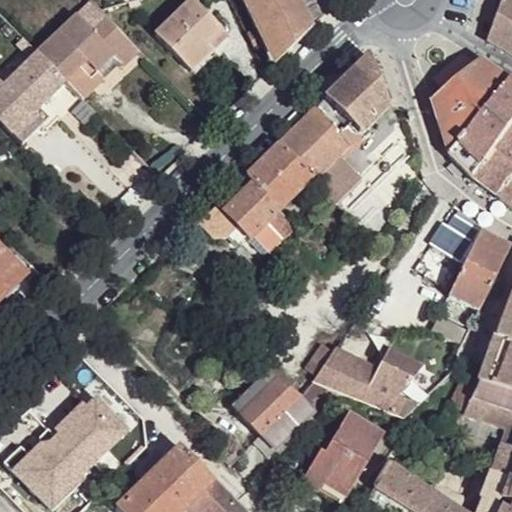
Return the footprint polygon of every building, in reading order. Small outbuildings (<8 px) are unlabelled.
[(274,68),(333,9),(328,0),(240,0),(256,31),(263,47),(274,68)] [(511,0),(505,0),(489,44),(511,57),(511,0)] [(191,74),(212,54),(206,47),(221,33),(191,1),(155,36),(191,74)] [(66,84),(67,84),(76,75),(93,92),(104,82),(97,74),(113,59),(123,68),(139,52),(99,12),(90,3),(37,54),(38,55),(66,84)] [(263,47),(256,31),(248,35),(255,51),(263,47)] [(206,47),(212,54),(227,39),(221,33),(206,47)] [(34,115),(67,84),(66,84),(38,55),(37,54),(4,87),(33,117),(34,115)] [(369,58),(279,146),(313,181),(333,202),(358,178),(340,159),(389,112),(388,110),(386,104),(382,93),(369,58)] [(452,160),(511,85),(511,84),(482,64),(434,105),(452,160)] [(165,125),(189,103),(153,66),(130,89),(165,125)] [(0,124),(22,147),(44,126),(34,115),(33,117),(4,87),(3,88),(0,84),(0,124)] [(511,131),(511,85),(452,160),(475,183),(511,131)] [(387,91),(382,93),(386,104),(391,103),(392,101),(389,93),(387,91)] [(511,131),(475,183),(476,184),(500,202),(511,185),(511,131)] [(279,146),(246,178),(253,185),(280,212),(313,181),(279,146)] [(280,212),(253,185),(238,201),(224,214),(250,241),(253,238),(270,254),(296,230),(280,212)] [(511,185),(500,202),(511,210),(511,185)] [(238,201),(231,193),(200,224),(215,238),(228,239),(238,229),(224,214),(238,201)] [(511,247),(481,233),(464,267),(448,299),(477,314),(478,314),(511,248),(511,247)] [(25,274),(34,267),(0,235),(0,301),(27,275),(25,274)] [(208,292),(192,311),(204,321),(220,302),(208,292)] [(511,297),(510,296),(494,340),(511,346),(511,297)] [(461,347),(463,343),(468,332),(439,317),(431,332),(461,347)] [(511,346),(494,340),(478,384),(479,385),(511,394),(511,346)] [(305,371),(317,379),(333,355),(322,347),(305,371)] [(378,373),(336,352),(333,355),(317,379),(313,385),(345,398),(404,421),(417,409),(397,402),(418,369),(387,353),(378,373)] [(276,383),(266,377),(233,409),(240,418),(276,383)] [(469,381),(467,379),(452,409),(464,415),(479,385),(478,384),(474,383),(471,383),(469,381)] [(276,383),(240,418),(260,438),(275,453),(314,414),(308,407),(301,400),(276,383)] [(313,385),(301,400),(308,407),(324,389),(313,385)] [(511,394),(479,385),(464,415),(464,416),(505,433),(490,474),(507,480),(501,496),(500,501),(511,505),(511,394)] [(142,419),(111,389),(97,402),(96,401),(86,411),(81,406),(54,434),(58,438),(48,448),(64,464),(44,483),(38,478),(27,489),(48,511),(52,511),(83,481),(81,479),(142,419)] [(464,415),(452,409),(450,407),(444,419),(459,426),(464,416),(464,415)] [(301,485),(317,495),(325,482),(348,496),(383,436),(348,416),(324,456),(320,454),(301,485)] [(275,453),(260,438),(254,445),(268,459),(275,453)] [(115,511),(183,511),(185,510),(212,483),(179,449),(115,511)] [(232,453),(222,462),(229,469),(239,459),(232,453)] [(457,511),(427,491),(388,465),(364,507),(369,510),(371,511),(386,511),(392,502),(408,511),(457,511)] [(325,482),(317,495),(340,508),(348,496),(325,482)] [(241,511),(235,505),(212,483),(185,510),(187,511),(241,511)] [(495,507),(500,501),(501,496),(484,490),(481,499),(495,507)] [(475,511),(498,511),(499,510),(495,507),(481,499),(475,511)] [(511,511),(511,505),(500,501),(495,507),(499,510),(498,511),(511,511)]
